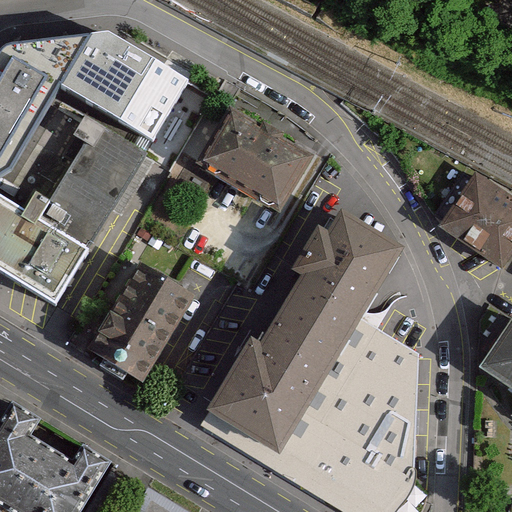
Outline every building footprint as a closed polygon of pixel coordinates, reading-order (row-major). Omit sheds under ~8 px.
[(210,77),(121,26),(91,77),(98,81),(75,120),(84,125),(63,162),(74,168),(60,191),(49,211),(99,241),(144,165),(155,171),(210,77)] [(42,50),(14,34),(0,57),(0,73),(52,103),(96,28),(55,28),(42,50)] [(52,103),(0,73),(0,135),(43,159),(56,135),(49,130),(61,109),(52,103)] [(239,90),(225,81),(213,102),(227,110),(239,90)] [(312,161),(234,116),(199,175),(278,220),(312,161)] [(0,177),(0,267),(62,304),(99,241),(49,211),(60,191),(45,182),(34,201),(0,181),(0,179),(1,178),(0,177)] [(477,186),(466,178),(436,221),(449,230),(445,237),(507,279),(511,271),(511,201),(481,180),(477,186)] [(315,274),(290,318),(353,353),(369,325),(405,261),(333,221),(306,269),(315,274)] [(92,352),(144,383),(199,293),(147,262),(92,352)] [(284,474),(353,353),(290,318),(277,341),(266,335),(211,433),(284,474)] [(401,511),(404,509),(411,498),(415,471),(419,354),(369,325),(353,353),(284,474),(350,511),(401,511)] [(511,327),(484,370),(511,388),(511,414),(511,415),(511,327)] [(43,422),(14,405),(0,429),(0,503),(15,511),(85,511),(114,463),(85,446),(79,457),(37,433),(43,422)] [(180,511),(148,494),(138,511),(180,511)]
